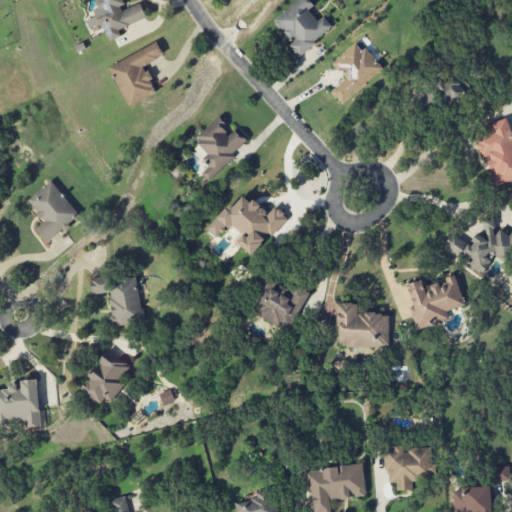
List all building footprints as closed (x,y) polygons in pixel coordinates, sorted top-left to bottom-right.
[(146,19),(140,3),(127,7),(124,0),(96,0),(101,12),(85,18),(89,29),(102,25),(108,41),(121,36),(118,29),(146,19)] [(299,0),(273,19),(289,42),(287,44),(296,56),(333,30),(323,16),(316,22),(308,10),(313,6),(308,0),(299,0)] [(381,71),(358,42),(331,63),(345,80),(330,92),(340,104),(381,71)] [(144,66),(163,56),(157,43),(108,67),(128,107),(157,93),(144,66)] [(434,88),(448,106),(465,93),(452,75),(434,88)] [(212,164),(201,174),(206,180),(247,145),(235,130),(231,133),(218,118),(192,140),(212,164)] [(493,184),(511,179),(511,135),(510,136),(506,119),(489,123),(492,134),(475,138),(480,158),(487,157),(493,184)] [(80,216),(51,181),(27,201),(44,222),(35,229),(47,243),(80,216)] [(287,219),(275,207),(268,214),(253,199),(250,203),(241,194),(208,228),(217,237),(231,223),(243,235),(236,241),(251,256),(287,219)] [(445,242),(475,276),(497,256),(503,263),(511,254),(511,251),(511,232),(507,236),(500,228),(499,228),(488,216),(478,226),(481,230),(465,245),(455,233),(445,242)] [(109,293),(112,325),(141,323),(137,275),(91,279),(92,295),(109,293)] [(464,306),(455,277),(425,286),(423,279),(406,285),(413,307),(409,308),(415,329),(448,319),(446,311),(464,306)] [(254,293),(269,335),(293,326),(289,314),(311,306),(304,287),(289,293),(286,285),(271,290),(269,287),(254,293)] [(337,347),(388,347),(388,314),(357,314),(357,303),(337,303),(337,347)] [(130,367),(107,350),(98,362),(99,363),(88,378),(80,391),(100,405),(105,397),(111,402),(126,382),(122,379),(130,367)] [(40,427),(37,379),(19,380),(19,384),(7,385),(8,389),(0,389),(0,422),(22,421),(23,428),(40,427)] [(431,449),(402,450),(402,448),(383,448),(384,470),(388,470),(388,483),(396,483),(396,491),(412,490),(412,480),(432,479),(431,449)] [(305,471),(307,490),(311,490),(313,511),(330,511),(329,501),(350,498),(350,497),(365,495),(362,464),(305,471)] [(496,482),(508,481),(508,467),(496,467),(496,482)] [(452,489),(453,511),(490,511),(490,487),(452,489)] [(235,504),(236,511),(276,511),(271,489),(256,493),(257,498),(235,504)] [(128,511),(126,497),(111,500),(112,511),(128,511)]
